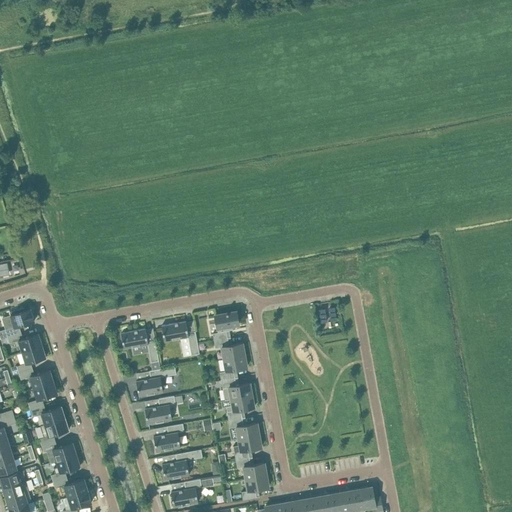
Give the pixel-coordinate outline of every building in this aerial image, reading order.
[(0,274),(8,273),(6,262),(0,263),(0,274)] [(394,262),(369,267),(371,279),(383,277),(384,284),(397,281),(394,262)] [(386,295),(374,297),(376,309),(401,304),(398,286),(385,288),(386,295)] [(401,304),(376,309),(379,320),(390,318),(391,325),(405,323),(401,304)] [(5,330),(7,336),(21,332),(19,326),(34,321),(30,309),(24,310),(24,308),(10,312),(14,327),(5,330)] [(232,329),(232,325),(239,324),(236,311),(228,313),(228,312),(226,312),(226,313),(215,315),(218,332),(213,333),(214,340),(228,337),(226,331),(234,329),(234,328),(232,329)] [(186,321),(161,325),(164,340),(188,336),(191,355),(199,353),(195,331),(188,332),(186,321)] [(393,336),(382,338),(384,350),(409,345),(405,327),(392,329),(393,336)] [(145,328),(121,333),(124,348),(147,343),(151,362),(159,361),(155,338),(147,340),(145,328)] [(23,338),(21,332),(7,336),(9,343),(14,341),(16,347),(20,346),(22,352),(42,345),(38,333),(23,338)] [(229,345),(228,337),(214,340),(215,348),(222,346),(224,358),(246,354),(245,354),(244,348),(243,348),(242,343),(229,345)] [(46,357),(42,345),(22,352),(26,363),(17,366),(19,373),(32,368),(30,362),(46,357)] [(409,345),(384,350),(386,362),(398,359),(399,366),(412,364),(409,345)] [(246,355),(246,354),(224,358),(226,370),(220,372),(221,380),(235,377),(233,369),(247,367),(246,361),(247,361),(246,355)] [(136,380),(139,395),(163,391),(160,377),(176,374),(175,366),(149,370),(151,378),(136,380)] [(34,375),(32,368),(19,373),(21,379),(30,376),(33,388),(53,382),(50,370),(34,375)] [(401,377),(389,379),(392,391),(416,387),(413,368),(400,371),(401,377)] [(236,385),(235,377),(221,380),(225,400),(231,399),(231,398),(254,394),(253,394),(252,388),(250,388),(249,382),(236,385)] [(57,393),(53,382),(33,388),(37,399),(28,402),(30,409),(44,405),(42,398),(57,393)] [(416,387),(392,391),(394,403),(405,401),(406,407),(420,405),(416,387)] [(254,395),(254,394),(231,398),(231,399),(232,405),(226,406),(228,419),(242,417),(241,409),(254,407),(253,401),(254,401),(253,395),(254,395)] [(159,405),(145,408),(148,423),(172,419),(169,404),(176,403),(183,402),(182,395),(174,396),(174,395),(158,398),(159,405)] [(46,411),(44,405),(30,409),(32,415),(41,413),(45,424),(65,418),(61,406),(46,411)] [(0,413),(0,418),(1,420),(14,416),(12,409),(0,413)] [(408,418),(397,421),(399,432),(424,428),(420,409),(407,412),(408,418)] [(16,423),(14,416),(1,420),(3,427),(0,427),(0,439),(7,437),(4,427),(16,423)] [(243,425),(242,417),(228,419),(230,427),(236,426),(238,438),(261,434),(260,434),(259,428),(258,428),(257,422),(243,425)] [(69,430),(65,418),(45,424),(40,425),(44,437),(40,438),(42,445),(55,441),(53,434),(69,430)] [(211,418),(203,420),(205,430),(213,429),(211,418)] [(153,436),(156,451),(180,447),(178,432),(184,431),(183,423),(167,426),(168,433),(153,436)] [(424,428),(399,432),(401,444),(413,442),(414,449),(427,446),(424,428)] [(25,443),(30,441),(33,440),(30,430),(22,432),(25,443)] [(261,435),(261,434),(238,438),(241,450),(234,451),(236,459),(249,457),(248,449),(261,447),(260,441),(261,441),(260,435),(261,435)] [(0,450),(10,447),(7,437),(0,439),(0,450)] [(57,447),(55,441),(42,445),(44,452),(53,449),(56,460),(76,454),(72,442),(57,447)] [(0,461),(13,458),(10,447),(0,450),(0,461)] [(162,463),(165,479),(189,474),(187,460),(202,457),(201,449),(176,453),(177,461),(162,463)] [(416,460),(404,462),(407,473),(431,469),(428,451),(415,453),(416,460)] [(80,466),(76,454),(56,460),(58,466),(54,468),(55,473),(51,475),(53,481),(67,477),(65,471),(80,466)] [(251,465),(249,457),(236,459),(237,467),(243,466),(246,478),(268,474),(267,474),(266,468),(265,468),(264,462),(251,465)] [(0,473),(17,468),(13,458),(0,461),(0,473)] [(46,464),(41,465),(43,473),(49,471),(46,464)] [(431,469),(407,473),(409,485),(420,483),(421,490),(435,487),(431,469)] [(21,481),(18,471),(0,476),(0,478),(3,488),(21,482),(21,481)] [(268,487),(267,481),(269,481),(267,475),(268,474),(246,478),(248,490),(241,491),(243,499),(260,496),(259,496),(256,496),(255,489),(268,487)] [(69,483),(67,477),(53,481),(55,488),(60,487),(61,492),(66,491),(68,497),(88,490),(84,479),(69,483)] [(171,491),(174,506),(198,502),(195,487),(202,486),(200,478),(184,481),(185,488),(171,491)] [(26,480),(21,481),(21,482),(3,488),(6,498),(29,491),(26,480)] [(364,507),(360,486),(360,487),(354,488),(354,490),(351,490),(350,488),(354,509),(364,507)] [(383,510),(380,496),(374,497),(372,486),(367,487),(367,486),(361,487),(361,486),(360,486),(364,507),(375,505),(376,511),(383,510)] [(354,509),(350,488),(349,488),(350,490),(346,491),(346,490),(340,491),(340,490),(339,490),(343,511),(354,509)] [(91,502),(88,490),(68,497),(71,508),(62,511),(77,511),(76,507),(91,502)] [(337,511),(343,511),(339,490),(339,491),(333,492),(333,493),(329,494),(329,492),(332,511),(337,511)] [(32,501),(29,491),(6,498),(9,508),(28,502),(28,503),(32,501)] [(332,511),(329,492),(328,492),(329,494),(325,495),(325,494),(319,495),(318,494),(321,511),(332,511)] [(321,511),(318,494),(318,495),(312,496),(312,497),(308,498),(308,496),(307,496),(310,511),(321,511)] [(54,509),(50,495),(44,497),(48,511),(54,509)] [(310,511),(307,496),(307,498),(303,499),(303,498),(297,499),(297,498),(299,511),(310,511)] [(299,511),(297,498),(296,498),(296,499),(291,500),(291,501),(287,502),(287,500),(286,500),(288,511),(299,511)] [(288,511),(286,500),(286,502),(282,503),(282,502),(276,503),(276,502),(275,502),(277,511),(288,511)] [(30,511),(28,503),(28,502),(9,508),(10,511),(30,511)] [(277,511),(275,502),(275,503),(269,504),(269,505),(265,506),(265,511),(277,511)]
